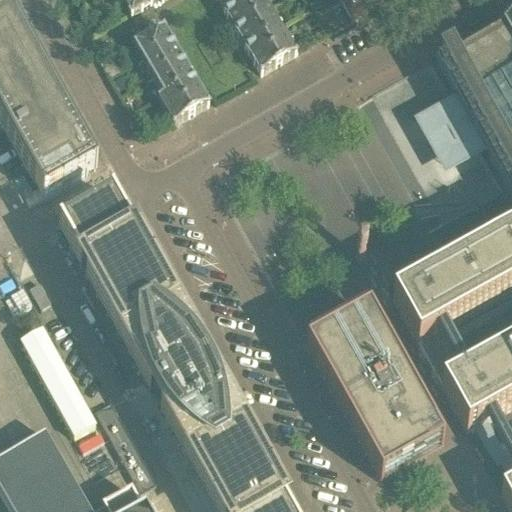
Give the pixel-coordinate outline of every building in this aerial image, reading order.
[(147,10),(140,0),(119,0),(130,17),(129,17),(130,19),(132,18),(132,17),(140,13),(141,13),(147,10)] [(140,0),(147,10),(152,7),(151,6),(160,1),(159,0),(140,0)] [(223,15),(224,16),(252,0),(217,0),(216,0),(215,1),(216,3),(217,3),(224,14),(223,15)] [(234,32),(234,33),(269,13),(261,0),(252,0),(224,16),(227,21),(234,32)] [(336,0),(351,26),(398,0),(336,0)] [(244,51),(279,31),(269,13),(234,33),(238,39),(244,50),(244,51)] [(0,125),(43,203),(96,173),(10,18),(0,24),(0,125)] [(511,511),(511,24),(502,31),(503,32),(453,61),(450,55),(431,66),(457,113),(427,129),(437,147),(448,167),(478,150),(511,211),(511,237),(401,299),(402,300),(398,302),(397,301),(392,304),(507,511),(511,511)] [(133,49),(142,65),(172,47),(171,45),(164,33),(163,31),(161,32),(161,33),(133,49)] [(279,31),(244,51),(248,57),(254,66),(253,66),(254,68),(255,68),(260,76),(259,77),(261,79),(263,78),(262,77),(275,70),(282,66),(281,66),(294,59),(296,58),(295,56),(294,56),(279,31)] [(149,77),(152,82),(182,64),(182,63),(181,63),(175,52),(175,51),(172,47),(142,65),(149,77)] [(152,82),(162,99),(192,81),(185,70),(185,69),(182,64),(152,82)] [(152,82),(149,77),(140,83),(143,87),(152,82)] [(192,81),(162,99),(157,102),(174,130),(175,128),(188,121),(194,117),(206,110),(207,110),(209,109),(207,107),(202,98),(201,96),(196,88),(196,87),(192,81)] [(160,414),(214,511),(284,511),(224,403),(222,404),(190,347),(192,346),(112,201),(58,231),(149,395),(151,394),(161,413),(160,414)] [(443,451),(376,330),(369,317),(366,319),(364,315),(307,347),(309,351),(306,352),(380,486),(443,451)] [(93,433),(50,331),(26,341),(69,443),(93,433)] [(89,419),(135,501),(151,492),(105,410),(89,419)] [(86,511),(44,440),(0,465),(0,497),(8,511),(139,511),(131,497),(103,511),(86,511)]
